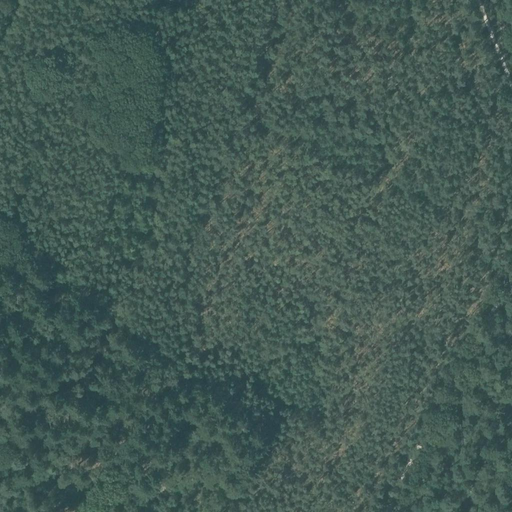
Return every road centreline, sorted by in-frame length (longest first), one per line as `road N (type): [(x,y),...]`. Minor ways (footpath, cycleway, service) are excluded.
road 1 (track): [(154,343),(271,0)]
road 2 (unknown): [(393,511),(511,291)]
road 3 (track): [(76,0),(0,230)]
road 4 (track): [(0,244),(3,233),(154,343)]
road 5 (track): [(104,497),(0,414)]
